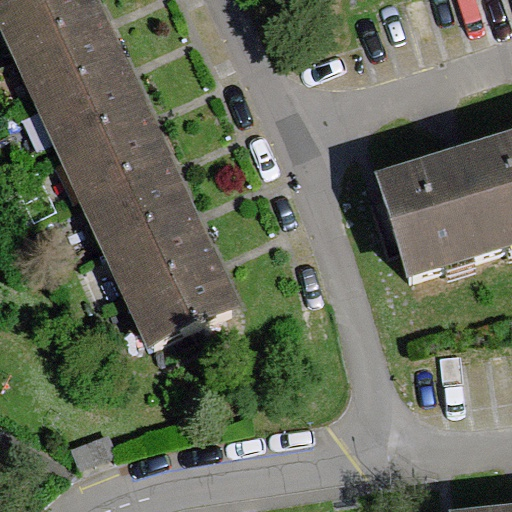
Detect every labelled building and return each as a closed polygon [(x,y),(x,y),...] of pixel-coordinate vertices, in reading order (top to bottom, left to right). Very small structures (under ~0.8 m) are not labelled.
[(98,25),(85,0),(22,0),(0,10),(0,17),(21,60),(98,25)] [(98,25),(21,60),(43,109),(121,74),(98,25)] [(121,74),(43,109),(65,157),(143,122),(121,74)] [(143,122),(65,157),(88,207),(165,171),(143,122)] [(511,159),(385,199),(412,287),(511,256),(511,159)] [(165,171),(88,207),(110,254),(187,219),(165,171)] [(187,219),(110,254),(132,304),(209,268),(187,219)] [(209,268),(132,304),(155,354),(232,319),(209,268)]
